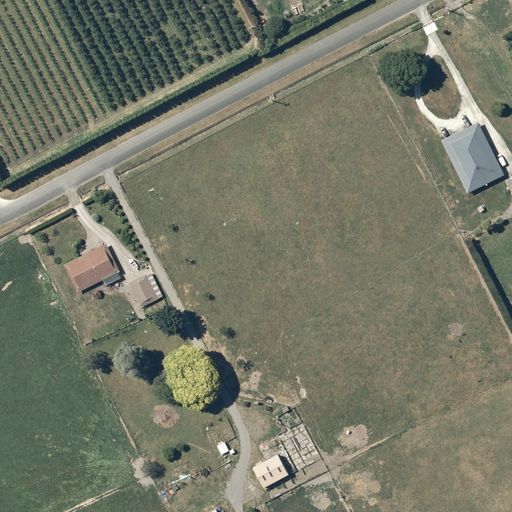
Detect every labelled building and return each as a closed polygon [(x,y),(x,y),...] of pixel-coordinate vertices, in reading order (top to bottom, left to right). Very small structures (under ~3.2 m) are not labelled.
[(505,174),(479,122),(443,140),(469,192),(505,174)] [(122,278),(105,244),(65,265),(78,292),(103,279),(107,286),(122,278)] [(141,308),(164,296),(152,273),(130,285),(141,308)] [(230,450),(226,442),(218,445),(222,454),(230,450)] [(290,473),(280,453),(255,467),(265,486),(290,473)]
